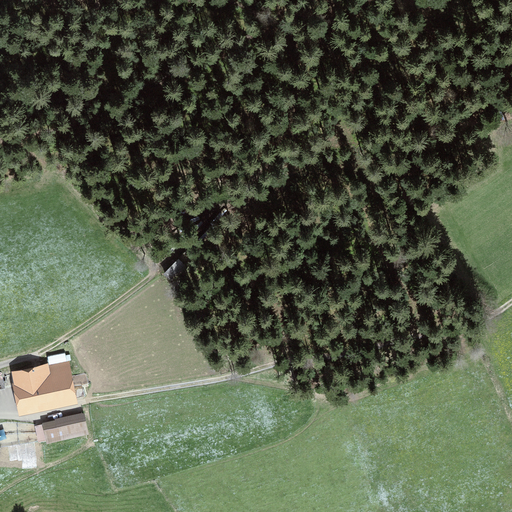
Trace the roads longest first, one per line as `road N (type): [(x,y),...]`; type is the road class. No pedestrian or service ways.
road 1 (track): [(511,296),(447,332),(353,359),(0,415)]
road 2 (track): [(0,363),(78,332),(145,280)]
road 3 (track): [(8,144),(72,52),(94,0)]
